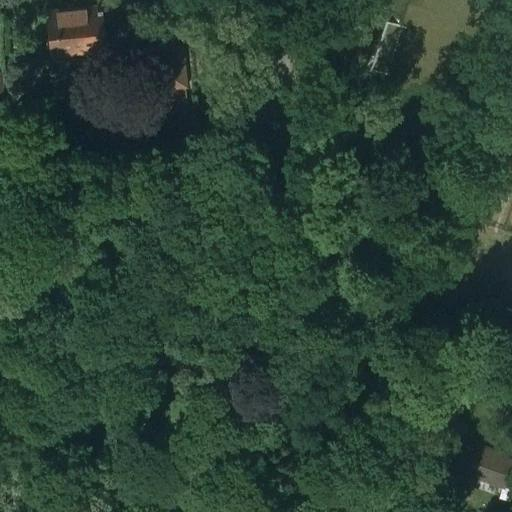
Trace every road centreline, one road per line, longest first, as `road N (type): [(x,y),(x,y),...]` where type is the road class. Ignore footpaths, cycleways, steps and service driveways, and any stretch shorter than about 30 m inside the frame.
road 1 (unclassified): [(285,138),(225,193),(173,262),(123,407),(103,511)]
road 2 (unclassified): [(285,138),(319,254),(362,331),(408,365),(511,368)]
road 3 (unclassified): [(276,0),(285,138)]
